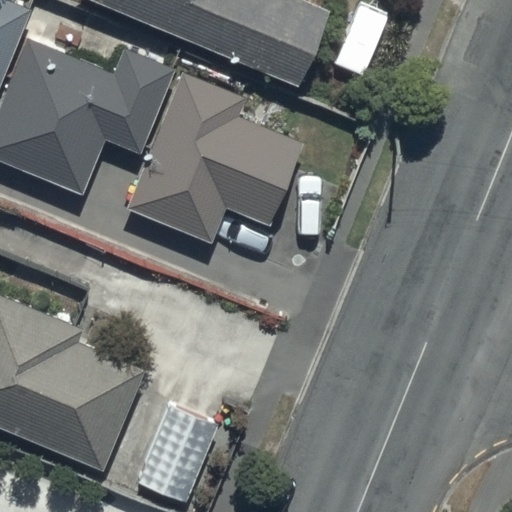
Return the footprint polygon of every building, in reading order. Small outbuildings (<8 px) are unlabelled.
[(0,0),(0,86),(32,8),(10,0),(0,0)] [(93,0),(300,85),(331,9),(309,0),(93,0)] [(114,71),(28,36),(0,105),(0,159),(84,193),(106,139),(142,153),(177,68),(124,46),(114,71)] [(247,96),(182,71),(128,208),(213,241),(227,207),(270,224),(304,141),(240,115),(247,96)] [(0,425),(105,469),(148,368),(80,340),(84,328),(0,292),(0,425)] [(212,418),(166,400),(136,477),(182,495),(212,418)]
